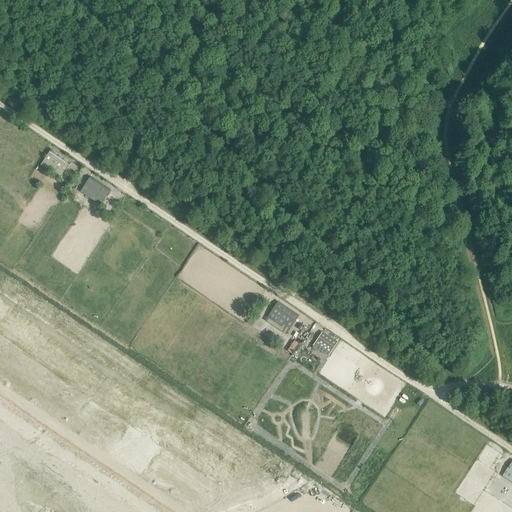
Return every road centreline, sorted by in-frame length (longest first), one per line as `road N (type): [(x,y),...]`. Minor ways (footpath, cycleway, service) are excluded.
road 1 (residential): [(430,395),(0,105)]
road 2 (residential): [(0,412),(103,483)]
